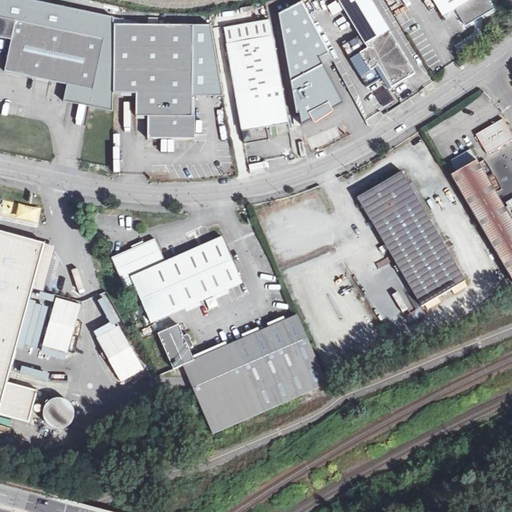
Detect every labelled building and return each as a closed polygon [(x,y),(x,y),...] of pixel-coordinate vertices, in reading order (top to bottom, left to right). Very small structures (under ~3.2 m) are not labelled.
[(88,106),(113,111),(113,92),(115,24),(115,20),(19,0),(0,0),(0,38),(10,40),(4,72),(66,84),(92,89),(88,106)] [(352,70),(359,82),(370,76),(373,82),(381,77),(388,88),(411,73),(367,0),(338,0),(336,1),(356,35),(348,40),(353,47),(345,52),(356,69),(352,70)] [(430,0),(441,17),(453,10),(463,25),(490,8),(485,0),(430,0)] [(332,108),(343,102),(322,63),(331,57),(299,1),(278,13),(296,112),(299,112),(301,124),(312,119),(311,117),(331,106),(332,108)] [(224,27),(227,43),(272,35),(269,19),(224,27)] [(148,115),(148,137),(192,138),(193,115),(192,115),(192,95),(222,95),(211,24),(115,24),(113,92),(119,92),(136,93),(135,115),(148,115)] [(227,43),(242,130),(287,122),(272,35),(227,43)] [(92,89),(66,84),(63,101),(88,106),(92,89)] [(233,94),(223,96),(233,154),(242,152),(233,94)] [(312,119),(314,122),(333,110),(332,108),(331,106),(311,117),(312,119)] [(511,134),(501,117),(476,133),(488,152),(511,136),(511,134)] [(445,167),(511,281),(511,222),(470,152),(445,167)] [(356,197),(419,304),(464,279),(401,170),(356,197)] [(417,187),(424,202),(435,197),(429,182),(417,187)] [(18,204),(15,218),(38,223),(41,209),(18,204)] [(0,411),(30,420),(38,389),(8,381),(45,242),(0,230),(0,411)] [(155,238),(111,257),(125,289),(133,285),(151,322),(241,282),(222,237),(197,248),(165,262),(155,238)] [(380,268),(392,262),(390,257),(377,263),(380,268)] [(56,298),(43,347),(67,353),(81,305),(56,298)] [(182,363),(212,431),(326,383),(297,314),(193,358),(190,351),(179,324),(159,333),(173,367),(182,363)] [(119,326),(97,338),(121,381),(143,369),(119,326)] [(21,367),(19,375),(46,382),(48,373),(21,367)] [(45,418),(46,421),(48,424),(50,426),(53,427),(56,428),(59,429),(62,429),(65,428),(68,426),(70,425),(72,422),(74,420),(75,417),(75,414),(75,411),(74,408),(73,405),(71,403),(69,401),(67,399),(64,398),(61,398),(58,398),(55,398),(52,400),(50,401),(47,404),(46,406),(45,409),(44,412),(44,415),(45,418)]
